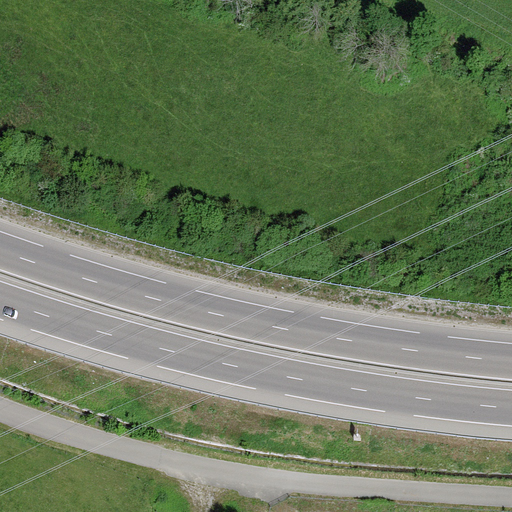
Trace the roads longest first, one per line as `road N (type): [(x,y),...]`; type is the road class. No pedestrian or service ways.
road 1 (trunk): [(511,357),(222,311),(0,246)]
road 2 (trunk): [(0,304),(214,366),(511,411)]
road 3 (unclassified): [(0,409),(180,464),(253,477),(511,497)]
